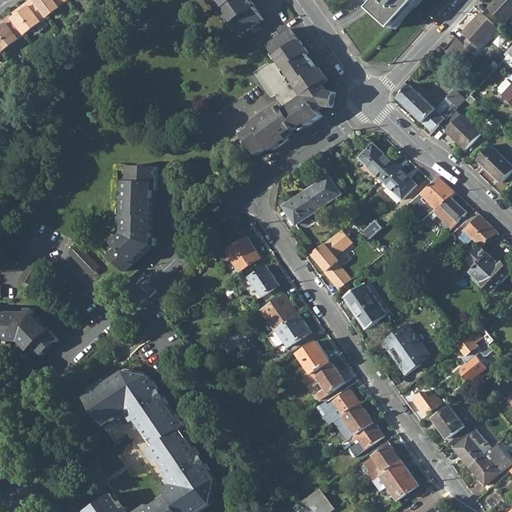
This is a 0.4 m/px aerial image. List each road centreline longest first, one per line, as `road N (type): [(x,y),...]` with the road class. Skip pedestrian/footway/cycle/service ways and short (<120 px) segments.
road 1 (residential): [(248,190),(90,337),(41,398),(24,455),(37,511)]
road 2 (residential): [(248,190),(470,511)]
road 3 (secondary): [(371,100),(511,226)]
road 4 (unknown): [(136,294),(34,243),(15,250),(5,267)]
road 5 (residential): [(371,100),(248,190)]
road 6 (residential): [(465,0),(371,100)]
road 7 (unknown): [(165,354),(222,472)]
road 8 (secondary): [(296,0),(371,100)]
